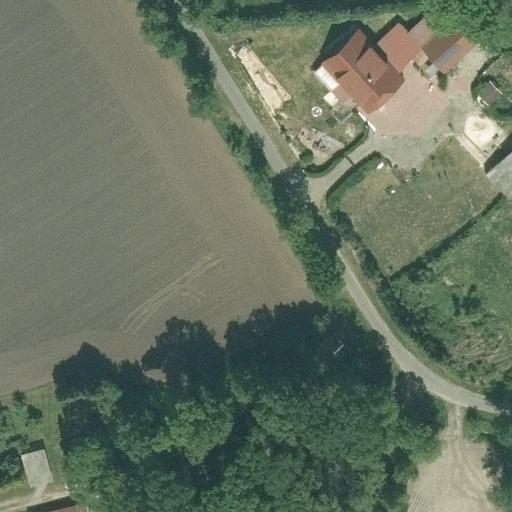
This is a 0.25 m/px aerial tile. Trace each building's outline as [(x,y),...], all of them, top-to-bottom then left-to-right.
[(404,24),(380,47),(367,33),(331,67),(385,123),(418,91),(419,91),(442,69),(446,73),(485,36),(460,11),(421,49),(411,39),(415,35),(404,24)] [(491,78),(478,92),(495,109),(508,95),(491,78)] [(511,196),(459,143),(379,221),(436,279),(511,205),(511,196)] [(511,155),(494,172),(511,190),(511,155)] [(36,456),(44,481),(64,476),(56,450),(36,456)] [(88,511),(87,503),(34,511),(88,511)]
